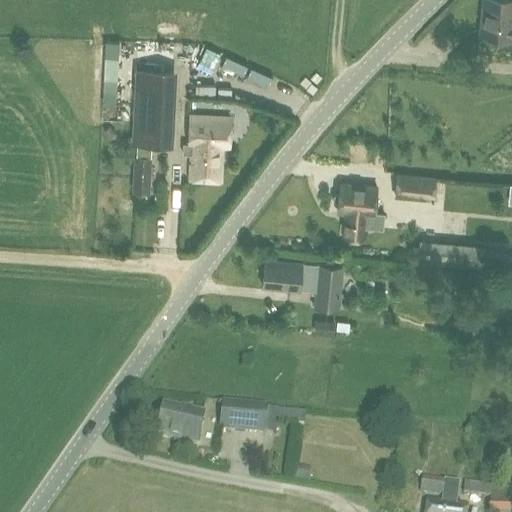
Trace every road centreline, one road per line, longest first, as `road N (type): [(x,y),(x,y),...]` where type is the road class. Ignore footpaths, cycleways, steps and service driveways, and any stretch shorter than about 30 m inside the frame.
road 1 (tertiary): [(33,511),(272,174),(438,0)]
road 2 (track): [(201,270),(0,260)]
